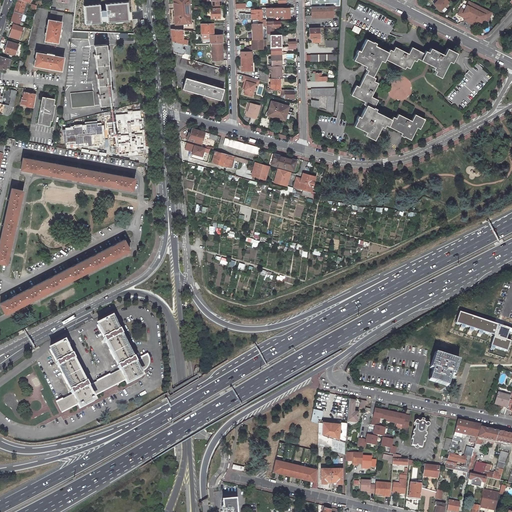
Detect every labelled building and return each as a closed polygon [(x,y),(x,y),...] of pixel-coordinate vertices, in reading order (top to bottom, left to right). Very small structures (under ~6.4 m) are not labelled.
[(26,2),(20,0),(17,0),(14,11),(22,13),(26,2)] [(173,0),(175,24),(190,24),(188,0),(173,0)] [(447,1),(446,0),(436,0),(432,5),(440,12),(449,3),(447,1)] [(464,18),(469,21),(477,3),(471,0),(469,0),(467,4),(466,3),(463,8),(459,6),(456,12),(461,14),(462,13),(464,14),(465,15),(464,18)] [(129,20),(127,2),(105,4),(106,10),(100,10),(99,4),(84,5),(85,24),(101,23),(101,18),(106,17),(107,22),(129,20)] [(491,10),(477,3),(469,21),(472,23),(475,16),(477,17),(477,19),(480,20),(481,17),(486,19),(491,10)] [(36,7),(35,9),(34,17),(31,29),(28,44),(27,47),(34,48),(43,8),(36,7)] [(325,7),(311,8),(311,17),(318,17),(318,18),(327,18),(327,17),(333,17),(333,7),(325,7)] [(273,17),(280,17),(280,15),(283,15),(283,8),(273,9),(273,17)] [(64,12),(51,9),(49,19),(48,19),(44,43),(57,46),(58,42),(59,35),(61,21),(62,22),(64,12)] [(220,10),(211,11),(211,20),(221,20),(220,10)] [(22,13),(14,11),(11,20),(19,23),(22,13)] [(262,11),(252,11),(252,21),(259,20),(262,20),(262,18),(262,11)] [(259,25),(251,25),(251,31),(252,31),(262,30),(266,30),(266,22),(265,20),(262,20),(259,20),(259,25)] [(266,22),(266,30),(266,35),(273,35),(273,28),(281,28),(281,21),(266,22)] [(23,27),(13,23),(9,36),(19,40),(23,27)] [(215,25),(204,26),(204,36),(209,36),(215,35),(215,25)] [(354,26),(351,31),(358,34),(360,28),(354,26)] [(183,43),(182,30),(170,29),(173,43),(183,45),(183,43)] [(309,39),(313,39),(313,43),(320,42),(319,29),(309,30),(309,39)] [(262,30),(252,31),(252,41),(263,41),(262,35),(262,30)] [(212,45),(222,44),(222,36),(210,36),(211,41),(212,41),(212,45)] [(280,36),(270,36),(271,46),(280,46),(280,36)] [(372,42),(365,39),(359,51),(358,54),(356,53),(353,60),(365,67),(368,68),(366,71),(372,74),(379,60),(381,58),(383,59),(400,68),(402,66),(404,67),(408,69),(413,60),(414,58),(417,59),(433,68),(436,69),(435,71),(433,75),(440,78),(448,62),(450,59),(453,61),(456,54),(447,49),(443,55),(430,48),(428,52),(426,55),(424,53),(411,47),(408,53),(394,46),(392,51),(391,53),(388,51),(375,45),(371,43),(372,42)] [(252,41),(253,48),(250,48),(250,51),(263,50),(263,44),(264,44),(264,46),(267,46),(267,40),(263,41),(252,41)] [(18,44),(8,41),(4,51),(15,55),(18,44)] [(173,43),(174,53),(183,56),(184,55),(184,53),(184,52),(184,51),(183,50),(182,49),(183,45),(173,43)] [(106,44),(94,45),(95,53),(94,53),(94,57),(95,57),(97,73),(96,73),(96,77),(97,77),(98,92),(98,93),(98,97),(99,97),(100,105),(112,104),(106,44)] [(212,45),(213,56),(223,55),(222,44),(212,45)] [(271,46),(271,55),(281,55),(281,51),(283,51),(283,46),(281,47),(280,46),(271,46)] [(197,63),(197,49),(189,47),(190,60),(190,61),(197,63)] [(64,57),(36,52),(33,65),(61,70),(64,57)] [(9,58),(0,55),(0,67),(5,68),(9,58)] [(281,55),(271,55),(271,58),(268,58),(269,62),(271,61),(271,64),(274,64),(274,66),(281,65),(281,55)] [(223,57),(213,57),(213,66),(219,66),(219,65),(222,64),(221,66),(227,66),(227,61),(223,61),(223,57)] [(241,58),(241,72),(253,71),(252,58),(241,58)] [(183,59),(181,66),(220,78),(222,71),(197,63),(190,61),(186,60),(186,59),(183,59)] [(271,73),(272,76),(281,76),(281,65),(274,66),(267,66),(267,67),(271,67),(271,70),(267,70),(268,73),(269,73),(271,73)] [(267,78),(267,73),(259,71),(260,80),(267,82),(267,78)] [(324,82),(326,82),(326,78),(321,78),(321,74),(312,74),(312,78),(310,78),(310,82),(324,82)] [(371,77),(365,74),(358,88),(356,90),(354,89),(350,96),(363,103),(366,104),(364,107),(359,118),(357,121),(355,120),(351,127),(363,133),(366,135),(365,137),(371,141),(379,128),(380,125),(383,126),(399,134),(403,136),(402,137),(409,140),(415,128),(416,125),(419,126),(423,120),(413,115),(410,121),(397,114),(394,119),(393,121),(390,120),(374,112),(371,110),(372,108),(376,100),(370,97),(377,84),(372,81),(369,80),(371,77)] [(224,87),(185,75),(182,87),(220,99),(224,87)] [(244,94),(251,96),(255,84),(257,85),(258,80),(244,75),(242,80),(244,81),(246,81),(244,89),(244,90),(245,91),(244,94)] [(280,80),(271,80),(271,91),(280,91),(280,80)] [(335,89),(311,89),(311,90),(312,96),(312,97),(328,97),(335,96),(335,89)] [(13,107),(17,92),(13,91),(9,105),(1,103),(0,102),(0,113),(11,117),(13,107)] [(93,91),(70,93),(72,107),(94,105),(93,91)] [(285,100),(294,100),(295,100),(295,96),(294,96),(294,91),(285,91),(285,100)] [(36,94),(24,92),(23,99),(21,98),(20,104),(34,107),(36,94)] [(54,98),(42,96),(37,123),(50,126),(51,120),(52,121),(55,105),(53,104),(54,98)] [(335,96),(328,97),(326,111),(333,113),(333,101),(334,101),(335,96)] [(256,118),(260,106),(250,103),(246,116),(256,118)] [(288,108),(270,103),(267,116),(279,119),(278,120),(285,122),(288,108)] [(140,110),(114,112),(118,157),(140,155),(139,151),(143,150),(140,110)] [(103,149),(102,120),(81,121),(82,125),(71,125),(71,128),(61,129),(62,139),(64,139),(64,141),(66,141),(67,144),(74,143),(74,146),(87,146),(87,149),(103,149)] [(192,129),(189,141),(201,144),(204,133),(192,129)] [(257,147),(225,139),(224,145),(255,154),(257,147)] [(212,150),(193,145),(188,164),(206,169),(212,150)] [(211,163),(224,167),(227,155),(215,151),(211,163)] [(296,161),(274,154),(271,164),(293,170),(296,161)] [(240,158),(227,155),(224,167),(230,169),(233,160),(239,162),(240,158)] [(135,178),(23,157),(21,169),(40,172),(56,175),(97,183),(113,186),(132,189),(135,178)] [(253,177),(265,180),(269,166),(257,163),(254,172),(253,177)] [(278,169),(275,183),(287,186),(289,182),(287,181),(289,176),(290,176),(291,173),(278,169)] [(295,186),(305,189),(303,196),(314,198),(315,192),(312,191),(315,180),(302,176),(301,180),(297,179),(295,186)] [(13,188),(11,188),(0,239),(0,262),(6,264),(14,229),(15,225),(23,190),(16,189),(13,188)] [(124,239),(0,303),(1,304),(2,308),(5,313),(17,307),(39,296),(57,287),(74,278),(91,269),(118,255),(129,249),(126,243),(125,241),(124,239)] [(511,330),(498,326),(459,313),(455,323),(494,336),(489,349),(507,355),(511,340),(511,330)] [(112,317),(97,325),(100,330),(104,338),(103,339),(105,343),(106,342),(118,366),(117,366),(119,370),(125,381),(127,385),(143,377),(141,372),(135,362),(134,358),(133,359),(120,335),(121,335),(119,331),(118,331),(114,323),(112,317)] [(64,342),(50,349),(56,363),(58,367),(59,366),(71,391),(70,391),(72,394),(77,405),(80,410),(96,402),(93,397),(88,386),(86,382),(85,383),(73,360),(74,359),(72,355),(71,355),(67,347),(64,342)] [(147,353),(140,357),(141,359),(135,362),(141,372),(146,369),(147,368),(148,366),(149,364),(150,362),(150,359),(149,355),(147,353)] [(458,361),(434,353),(429,368),(432,369),(428,380),(446,386),(450,375),(453,376),(458,361)] [(119,370),(88,386),(93,397),(125,381),(119,370)] [(494,403),(506,407),(508,401),(510,397),(510,396),(498,392),(494,403)] [(72,394),(56,402),(61,413),(77,405),(72,394)] [(358,420),(358,411),(355,410),(356,400),(349,398),(347,419),(358,420)] [(318,424),(321,410),(314,409),(311,421),(318,424)] [(385,411),(375,409),(373,419),(372,425),(375,426),(378,426),(380,419),(383,419),(385,411)] [(397,414),(385,411),(383,419),(387,420),(387,422),(395,424),(397,414)] [(411,417),(397,414),(395,424),(404,425),(403,429),(408,430),(411,417)] [(422,447),(427,428),(429,427),(429,426),(430,425),(429,424),(429,423),(428,423),(428,422),(427,422),(424,421),(424,420),(422,419),(422,421),(418,420),(417,420),(417,421),(416,421),(415,421),(414,422),(414,424),(415,425),(416,425),(412,445),(422,447)] [(460,434),(463,434),(463,435),(467,436),(467,435),(470,423),(458,420),(454,432),(458,433),(458,434),(460,435),(460,434)] [(476,443),(480,427),(481,428),(481,426),(470,423),(467,435),(472,436),(471,442),(476,443)] [(318,424),(318,432),(331,437),(345,441),(346,441),(347,424),(318,424)] [(378,426),(375,426),(374,434),(384,436),(384,434),(385,428),(378,426)] [(483,439),(502,444),(501,449),(511,452),(511,447),(511,434),(481,428),(480,427),(476,443),(474,449),(472,457),(469,467),(467,473),(469,473),(472,474),(475,464),(474,463),(477,453),(484,454),(485,451),(480,450),(483,439)] [(318,432),(318,442),(332,443),(331,437),(318,432)] [(390,436),(384,434),(384,436),(382,446),(391,448),(390,453),(394,454),(396,454),(397,447),(392,446),(393,440),(389,439),(390,436)] [(377,437),(367,435),(366,440),(362,439),(360,446),(364,448),(365,443),(375,446),(377,437)] [(332,443),(332,446),(345,451),(345,441),(331,437),(332,443)] [(452,441),(446,440),(443,451),(449,452),(450,448),(452,441)] [(452,441),(450,448),(457,449),(458,442),(452,441)] [(472,457),(474,449),(467,447),(465,455),(472,457)] [(352,459),(353,460),(352,462),(357,462),(362,462),(362,455),(362,452),(345,451),(345,459),(352,459)] [(497,461),(494,467),(494,470),(497,471),(496,473),(489,471),(491,465),(477,462),(473,474),(486,477),(501,481),(510,454),(502,452),(498,460),(498,461),(497,461)] [(451,464),(452,460),(460,462),(461,456),(449,453),(447,459),(447,462),(445,468),(453,470),(457,471),(459,466),(451,464)] [(393,456),(385,454),(384,458),(389,459),(389,462),(393,463),(393,456)] [(393,463),(393,464),(407,465),(407,460),(401,459),(401,455),(396,454),(394,454),(393,456),(393,463)] [(371,459),(371,456),(362,455),(362,462),(361,467),(366,467),(366,466),(370,466),(376,466),(377,459),(371,459)] [(316,469),(275,459),(273,467),(272,471),(314,481),(316,469)] [(439,468),(425,465),(424,476),(438,478),(439,468)] [(332,467),(322,468),(322,483),(327,483),(327,481),(332,481),(332,467)] [(342,483),(342,467),(332,467),(332,481),(336,481),(336,483),(342,483)] [(469,473),(468,479),(485,483),(486,477),(473,474),(472,474),(469,473)] [(371,480),(362,479),(361,489),(366,490),(370,490),(371,492),(375,492),(376,484),(371,483),(371,480)] [(391,482),(376,481),(376,484),(375,492),(375,493),(383,494),(383,492),(390,493),(391,482)] [(399,483),(394,482),(393,492),(405,493),(406,488),(401,487),(399,487),(399,483)] [(422,483),(411,483),(409,499),(421,500),(422,483)] [(422,495),(433,498),(435,489),(424,486),(422,495)] [(499,493),(483,490),(480,507),(495,510),(499,493)] [(235,511),(234,500),(222,501),(222,511),(221,511),(235,511)] [(458,511),(459,502),(448,500),(446,510),(458,511)] [(479,505),(473,503),(470,511),(478,511),(479,511),(478,510),(479,505)]
